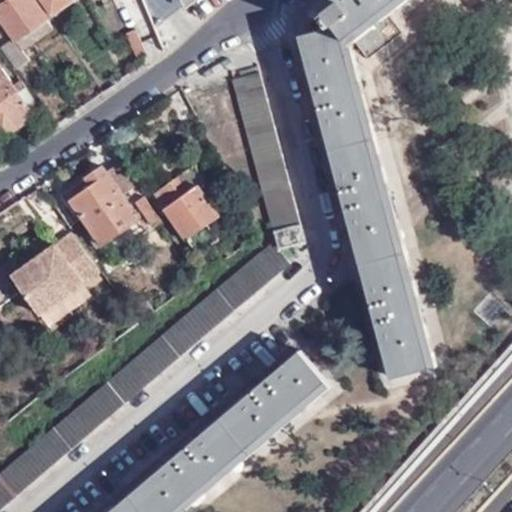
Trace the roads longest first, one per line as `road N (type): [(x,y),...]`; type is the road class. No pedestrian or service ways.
road 1 (residential): [(0,186),(261,0)]
road 2 (motorway): [(511,423),(429,511)]
